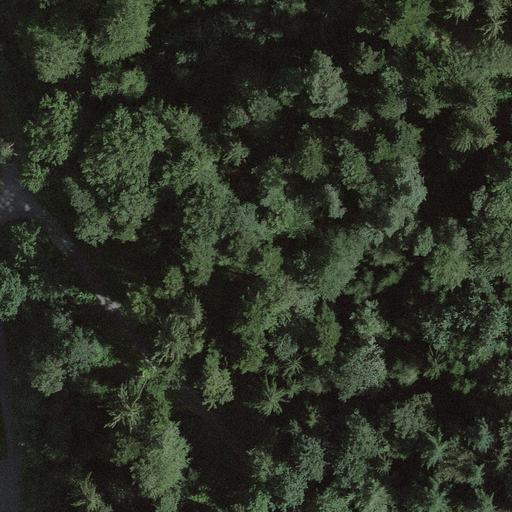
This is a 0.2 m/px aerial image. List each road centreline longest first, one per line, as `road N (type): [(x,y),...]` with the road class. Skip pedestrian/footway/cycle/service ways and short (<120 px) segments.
road 1 (track): [(299,511),(39,216),(17,205),(0,212)]
road 2 (residential): [(21,511),(0,365)]
